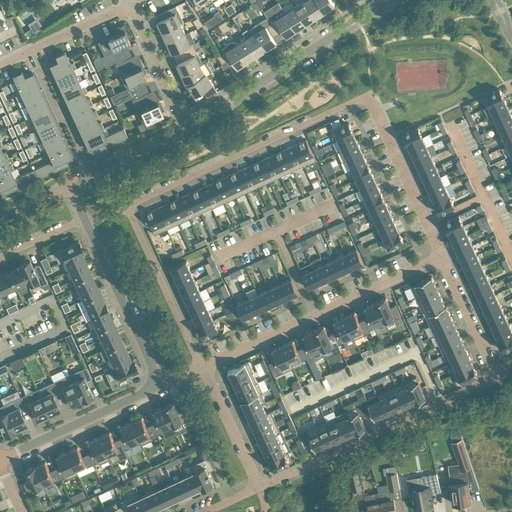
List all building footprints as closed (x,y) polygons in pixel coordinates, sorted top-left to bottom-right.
[(190,0),(197,10),(203,6),(200,2),(203,0),(190,0)] [(315,16),(304,0),(303,0),(295,6),(305,22),(315,16)] [(318,0),(304,0),(315,16),(325,10),(318,0)] [(318,0),(325,10),(335,4),(332,0),(318,0)] [(279,2),(264,11),(268,17),(277,32),(282,29),(287,36),(297,30),(285,12),(283,8),(279,2)] [(233,13),(236,10),(232,3),(228,5),(233,13)] [(229,15),(233,13),(228,5),(224,7),(229,15)] [(163,32),(181,23),(183,22),(176,6),(163,12),(165,17),(158,21),(163,32)] [(305,22),(295,6),(285,12),(297,30),(297,29),(296,28),(305,22)] [(242,10),(238,13),(243,20),(247,18),(242,10)] [(272,36),(277,32),(268,17),(253,27),(267,49),(277,42),(272,36)] [(198,27),(202,25),(197,18),(193,20),(198,27)] [(209,19),(205,22),(208,28),(209,28),(215,24),(212,20),(209,19)] [(223,23),(228,30),(231,28),(226,20),(223,23)] [(168,41),(185,33),(181,23),(163,32),(168,41)] [(224,32),(228,30),(223,23),(219,25),(224,32)] [(118,54),(129,49),(126,43),(129,41),(127,36),(129,35),(128,35),(123,25),(115,29),(114,28),(116,33),(103,39),(109,50),(110,52),(116,50),(118,54)] [(27,38),(37,32),(33,26),(24,32),(27,38)] [(257,55),(267,49),(253,27),(252,28),(250,30),(248,29),(243,32),(246,37),(257,55)] [(185,33),(168,41),(173,52),(180,49),(182,54),(195,48),(193,43),(193,42),(195,41),(190,31),(185,33)] [(247,61),(257,55),(246,37),(236,43),(247,61)] [(247,61),(236,43),(235,41),(233,43),(230,42),(227,44),(226,47),(224,48),(224,49),(222,50),(224,52),(227,50),(234,62),(237,67),(247,61)] [(182,74),(200,66),(200,65),(202,64),(195,48),(182,54),(185,60),(178,63),(182,74)] [(120,75),(141,65),(138,57),(134,59),(129,49),(118,54),(116,50),(110,52),(93,60),(97,69),(114,61),(115,63),(120,75)] [(70,63),(67,56),(65,50),(55,55),(57,60),(49,64),(51,69),(52,68),(55,76),(55,77),(76,67),(74,61),(70,63)] [(223,64),(221,65),(224,69),(234,62),(227,50),(224,52),(221,54),(226,61),(223,64)] [(223,64),(226,61),(221,54),(218,56),(223,64)] [(189,83),(210,72),(204,63),(202,64),(200,65),(200,66),(182,74),(183,74),(189,83)] [(134,90),(145,85),(142,78),(146,77),(144,72),(146,71),(145,71),(144,71),(141,65),(120,75),(125,86),(126,86),(127,88),(132,85),(134,90)] [(60,89),(81,79),(79,73),(76,75),(73,69),(76,67),(55,77),(57,81),(58,80),(61,87),(60,88),(60,89)] [(24,76),(22,70),(12,75),(18,87),(14,89),(17,94),(38,84),(37,84),(34,77),(34,76),(32,72),(24,76)] [(210,72),(189,83),(196,94),(203,90),(208,97),(217,91),(209,78),(214,75),(212,71),(210,72)] [(66,101),(87,91),(84,85),(81,87),(79,81),(82,79),(81,79),(60,89),(62,93),(63,92),(66,99),(66,100),(66,101)] [(23,106),(44,96),(43,96),(39,89),(40,88),(38,84),(17,94),(20,93),(23,99),(20,101),(23,106)] [(137,111),(158,101),(154,93),(150,95),(149,93),(145,85),(134,90),(132,85),(127,88),(110,96),(114,105),(131,97),(132,99),(131,99),(137,111)] [(504,98),(500,88),(484,95),(489,105),(504,98)] [(71,112),(92,103),(90,97),(87,99),(84,93),(87,91),(66,101),(68,105),(69,104),(72,111),(71,112)] [(28,118),(49,108),(48,108),(45,101),(46,100),(44,96),(23,106),(26,105),(29,111),(26,113),(28,118)] [(509,108),(504,98),(489,105),(494,115),(509,108)] [(162,121),(159,114),(163,113),(160,108),(162,107),(161,107),(158,101),(137,111),(142,122),(143,122),(146,129),(162,121)] [(77,124),(98,115),(95,109),(92,111),(89,105),(93,103),(92,103),(71,112),(73,116),(74,116),(78,123),(77,124)] [(34,130),(55,120),(54,120),(50,113),(51,112),(49,108),(28,118),(31,117),(34,123),(31,124),(34,130)] [(511,118),(511,115),(509,108),(494,115),(498,125),(511,118)] [(82,136),(103,127),(101,121),(98,123),(95,117),(98,115),(77,124),(79,128),(80,128),(83,135),(82,136)] [(511,130),(511,118),(498,125),(503,135),(511,130)] [(39,142),(60,132),(59,132),(56,125),(57,124),(55,120),(34,130),(39,142)] [(339,140),(354,133),(349,122),(334,129),(335,132),(339,140)] [(422,135),(417,125),(402,132),(407,142),(422,135)] [(92,153),(128,137),(123,128),(104,136),(100,129),(104,127),(103,127),(82,136),(84,140),(85,140),(92,154),(92,153)] [(511,142),(511,130),(503,135),(507,145),(511,142)] [(45,154),(66,144),(65,144),(61,137),(62,136),(60,132),(39,142),(43,141),(45,147),(42,148),(45,154)] [(343,150),(345,149),(358,143),(354,133),(339,140),(340,143),(343,150)] [(422,135),(407,142),(411,152),(427,145),(422,135)] [(304,165),(316,160),(306,139),(300,142),(294,144),(295,145),(299,154),(304,165)] [(343,150),(338,152),(342,161),(347,159),(348,160),(363,153),(358,143),(345,149),(343,150)] [(73,163),(73,162),(67,148),(68,148),(66,144),(45,154),(48,153),(52,161),(33,169),(37,179),(73,162),(73,163)] [(292,171),(304,165),(299,154),(295,145),(294,144),(283,150),(285,154),(292,171)] [(427,145),(411,152),(416,162),(431,155),(427,145)] [(281,176),(292,171),(285,154),(283,150),(271,155),(273,159),(281,176)] [(348,160),(341,163),(345,171),(352,168),(352,170),(367,163),(363,153),(348,160)] [(270,181),(281,176),(273,159),(271,155),(260,160),(261,164),(270,181)] [(431,155),(416,162),(420,172),(436,165),(431,155)] [(0,174),(13,168),(11,163),(13,162),(10,156),(8,157),(8,156),(0,159),(0,174)] [(258,186),(270,181),(261,164),(260,160),(249,166),(252,173),(255,179),(258,186)] [(323,164),(321,165),(324,170),(328,168),(327,168),(333,166),(330,161),(325,163),(323,164)] [(357,179),(372,172),(367,163),(352,170),(354,173),(357,179)] [(436,165),(420,172),(425,182),(440,175),(436,165)] [(247,192),(258,186),(255,179),(252,173),(249,166),(237,171),(238,173),(247,192)] [(37,179),(33,169),(14,178),(11,170),(14,169),(13,168),(0,174),(0,191),(2,195),(37,179)] [(235,197),(247,192),(238,173),(237,171),(226,176),(228,181),(235,197)] [(361,189),(376,182),(372,172),(357,179),(359,184),(361,189)] [(318,175),(310,178),(313,184),(316,182),(318,181),(320,180),(318,175)] [(440,175),(425,182),(429,191),(445,184),(440,175)] [(224,202),(235,197),(228,181),(226,176),(214,181),(217,187),(224,202)] [(212,207),(224,202),(217,187),(214,181),(203,187),(205,192),(212,207)] [(361,189),(356,192),(360,201),(365,198),(366,199),(381,192),(376,182),(361,189)] [(445,184),(429,191),(434,201),(449,194),(445,184)] [(201,213),(212,207),(205,192),(203,187),(191,192),(193,196),(201,213)] [(189,218),(201,213),(193,196),(191,192),(180,197),(181,200),(189,218)] [(370,209),(386,202),(381,192),(366,199),(367,202),(370,209)] [(434,201),(439,212),(454,205),(449,194),(434,201)] [(178,223),(189,218),(181,200),(180,197),(168,203),(169,204),(178,223)] [(375,219),(390,212),(386,202),(370,209),(372,213),(375,219)] [(167,229),(178,223),(169,204),(168,203),(157,208),(158,211),(167,229)] [(155,234),(167,229),(158,211),(157,208),(145,213),(148,220),(155,234)] [(379,228),(395,221),(390,212),(375,219),(377,223),(379,228)] [(463,225),(459,215),(443,222),(448,232),(463,225)] [(384,238),(399,231),(395,221),(379,228),(381,231),(384,238)] [(463,225),(448,232),(453,242),(468,235),(463,225)] [(388,248),(404,241),(399,231),(384,238),(386,242),(388,248)] [(472,244),(468,235),(453,242),(457,251),(472,244)] [(65,260),(83,251),(78,240),(60,249),(65,260)] [(472,244),(457,251),(462,261),(477,254),(472,244)] [(352,268),(363,262),(357,248),(345,253),(352,268)] [(69,269),(85,262),(81,252),(83,252),(83,251),(65,260),(69,269)] [(341,273),(352,268),(345,253),(334,258),(341,273)] [(477,254),(462,261),(466,271),(481,264),(477,254)] [(45,270),(51,267),(46,256),(40,259),(45,270)] [(320,257),(310,262),(310,263),(319,283),(330,278),(324,263),(320,257)] [(330,278),(341,273),(334,258),(324,263),(330,278)] [(18,265),(28,286),(28,285),(27,283),(37,278),(40,285),(47,282),(39,264),(33,267),(29,260),(18,265)] [(176,278),(191,271),(186,260),(171,267),(173,271),(176,278)] [(74,279),(90,272),(85,262),(69,269),(74,279)] [(310,263),(299,267),(309,288),(319,283),(310,263)] [(481,264),(466,271),(471,281),(486,274),(481,264)] [(28,286),(18,265),(19,267),(8,271),(17,291),(28,286)] [(17,291),(8,271),(0,275),(0,282),(4,291),(15,286),(17,291)] [(180,288),(196,281),(191,271),(176,278),(177,281),(180,288)] [(78,289),(95,282),(90,272),(74,279),(78,289)] [(486,274),(471,281),(475,291),(490,284),(486,274)] [(436,286),(432,276),(410,286),(411,286),(415,296),(436,286)] [(286,298),(298,293),(291,278),(280,284),(281,286),(286,298)] [(185,297),(200,290),(196,281),(180,288),(181,289),(185,297)] [(83,299),(99,291),(95,282),(78,289),(83,299)] [(276,303),(286,298),(281,286),(280,284),(269,289),(270,292),(276,303)] [(490,284),(475,291),(480,301),(495,293),(490,284)] [(441,296),(436,286),(415,296),(420,306),(441,296)] [(200,290),(185,297),(186,299),(189,307),(205,300),(204,299),(211,296),(206,288),(200,290)] [(265,308),(276,303),(270,292),(269,289),(258,293),(261,299),(265,308)] [(87,309),(104,301),(99,291),(83,299),(87,309)] [(254,313),(265,308),(261,299),(258,293),(247,298),(249,301),(254,313)] [(495,293),(480,301),(484,310),(500,303),(495,293)] [(424,316),(446,305),(445,305),(441,296),(420,306),(424,316)] [(401,316),(395,304),(390,307),(386,297),(376,301),(386,323),(401,316)] [(243,318),(254,313),(249,301),(247,298),(237,303),(239,308),(243,318)] [(194,317),(209,310),(205,300),(189,307),(191,310),(194,317)] [(92,318),(108,311),(104,301),(87,309),(92,318)] [(386,323),(376,301),(365,306),(370,316),(365,318),(370,329),(384,323),(385,324),(386,323)] [(500,303),(484,310),(489,320),(504,313),(500,303)] [(451,315),(446,305),(424,316),(425,316),(430,325),(451,315)] [(199,327),(214,320),(209,310),(194,317),(195,319),(199,327)] [(97,328),(113,321),(108,311),(92,318),(97,328)] [(370,329),(365,318),(359,321),(355,311),(345,316),(355,339),(371,332),(370,329)] [(504,313),(489,320),(493,330),(509,323),(504,313)] [(455,325),(451,315),(430,325),(434,335),(455,325)] [(355,339),(345,316),(334,320),(339,330),(333,333),(338,344),(353,337),(354,339),(355,339)] [(420,329),(416,319),(414,320),(410,322),(414,331),(420,329)] [(203,337),(218,330),(214,320),(199,327),(200,330),(203,337)] [(101,338),(117,331),(113,321),(97,328),(101,338)] [(511,330),(509,323),(493,330),(498,340),(511,333),(511,330)] [(338,344),(333,333),(328,335),(324,325),(313,330),(323,351),(338,344)] [(460,335),(455,325),(434,335),(439,345),(460,335)] [(308,345),(302,347),(307,358),(309,362),(316,359),(323,356),(324,355),(323,351),(313,330),(303,335),(308,345)] [(117,331),(101,338),(106,348),(122,340),(117,331)] [(71,333),(64,336),(67,342),(73,339),(71,333)] [(511,333),(498,340),(503,350),(511,345),(511,333)] [(464,345),(460,335),(439,345),(443,354),(464,345)] [(110,358),(126,350),(122,340),(106,348),(110,358)] [(307,358),(302,347),(297,350),(293,340),(283,344),(292,363),(301,358),(302,360),(307,358)] [(57,347),(54,341),(43,346),(46,352),(57,347)] [(382,341),(376,344),(379,350),(385,347),(382,341)] [(277,359),(269,363),(275,376),(283,372),(292,368),(294,367),(292,363),(283,344),(281,345),(272,349),(277,359)] [(469,354),(464,345),(443,354),(443,355),(448,353),(452,362),(469,354)] [(110,369),(133,359),(131,359),(126,350),(110,358),(114,367),(110,369)] [(452,374),(473,364),(469,354),(452,362),(456,371),(452,373),(452,374)] [(20,356),(9,360),(12,368),(23,364),(20,356)] [(438,357),(432,360),(434,365),(440,362),(438,357)] [(133,359),(110,369),(111,371),(115,380),(118,386),(131,380),(128,374),(138,370),(133,359)] [(249,361),(228,371),(233,381),(254,371),(249,361)] [(478,374),(473,364),(452,374),(457,384),(478,374)] [(70,373),(69,374),(81,399),(92,394),(86,380),(91,378),(86,366),(80,369),(72,373),(70,373)] [(254,371),(233,381),(237,391),(258,381),(257,381),(253,372),(254,372),(254,371)] [(81,399),(69,374),(53,381),(58,393),(64,391),(70,404),(81,399)] [(426,397),(416,376),(406,381),(416,402),(426,397)] [(48,414),(59,409),(53,396),(58,393),(53,381),(36,389),(48,414)] [(258,381),(237,391),(242,400),(241,400),(241,401),(263,391),(258,381)] [(416,402),(406,381),(396,385),(406,407),(416,402)] [(406,407),(396,385),(386,390),(396,411),(406,407)] [(48,414),(36,389),(20,396),(25,408),(31,406),(37,419),(48,414)] [(17,390),(0,397),(3,404),(15,429),(26,424),(20,411),(25,408),(20,396),(17,390)] [(396,411),(386,390),(376,394),(386,416),(396,411)] [(263,391),(241,401),(246,411),(265,402),(261,392),(263,392),(263,391)] [(365,394),(358,397),(366,414),(367,414),(366,412),(371,409),(376,420),(386,416),(376,394),(367,399),(365,394)] [(356,406),(346,411),(356,432),(366,428),(361,417),(366,414),(358,397),(361,404),(356,406)] [(190,419),(185,408),(179,411),(174,401),(164,406),(173,427),(190,419)] [(265,402),(246,411),(250,420),(266,413),(262,404),(265,402)] [(5,436),(11,434),(10,432),(15,429),(4,406),(3,404),(0,405),(0,425),(4,434),(5,436)] [(173,427),(164,406),(154,411),(158,421),(152,423),(157,434),(163,431),(162,429),(172,425),(173,427)] [(356,432),(346,411),(345,411),(347,416),(339,420),(337,416),(336,416),(346,437),(356,432)] [(266,413),(250,420),(255,430),(275,421),(271,412),(267,414),(266,413)] [(157,434),(152,423),(151,424),(147,426),(142,416),(132,421),(142,444),(153,439),(151,437),(157,434)] [(346,437),(336,416),(326,420),(336,441),(346,437)] [(336,441),(326,420),(316,425),(326,446),(336,441)] [(142,444),(132,421),(121,426),(126,435),(120,438),(125,449),(141,442),(142,444)] [(275,421),(255,430),(259,440),(280,431),(275,421)] [(326,446),(316,425),(306,429),(301,432),(306,443),(311,440),(316,451),(326,446)] [(110,431),(99,436),(110,459),(113,464),(117,462),(129,457),(126,451),(125,449),(120,438),(114,441),(110,431)] [(280,431),(259,440),(264,450),(280,442),(276,433),(280,431)] [(110,459),(99,436),(89,440),(94,450),(88,453),(93,465),(99,462),(100,463),(110,459)] [(464,472),(449,474),(453,503),(466,501),(470,500),(469,488),(472,488),(472,489),(479,488),(463,438),(453,441),(460,463),(462,470),(464,469),(464,472)] [(280,442),(264,450),(268,460),(288,451),(288,450),(285,452),(280,442)] [(78,446),(67,451),(78,474),(79,476),(82,475),(90,471),(88,467),(93,465),(88,453),(82,456),(78,446)] [(78,474),(67,451),(57,455),(62,465),(56,468),(61,479),(67,476),(68,478),(78,474)] [(288,451),(268,460),(273,470),(293,461),(288,451)] [(208,471),(214,469),(208,457),(205,458),(203,459),(208,471)] [(202,488),(210,484),(213,483),(208,471),(203,459),(191,465),(202,488)] [(45,461),(35,465),(45,486),(48,494),(57,490),(53,482),(61,479),(56,468),(50,471),(45,461)] [(45,486),(35,465),(25,470),(30,480),(24,483),(29,494),(45,486)] [(202,488),(191,465),(194,472),(184,477),(186,481),(191,492),(201,487),(202,488)] [(353,490),(362,488),(357,465),(347,469),(353,490)] [(379,492),(382,511),(396,511),(397,511),(393,490),(400,488),(397,472),(386,474),(389,490),(379,492)] [(117,473),(101,481),(104,488),(120,481),(117,473)] [(421,484),(408,486),(410,499),(411,499),(411,498),(413,498),(415,509),(423,508),(425,508),(425,507),(433,506),(429,490),(440,488),(441,491),(437,473),(420,476),(421,484)] [(180,497),(191,492),(186,481),(184,477),(173,482),(174,485),(180,497)] [(169,502),(180,497),(174,485),(173,482),(162,487),(163,490),(169,502)] [(158,507),(169,502),(163,490),(162,487),(151,492),(152,494),(158,507)] [(147,511),(138,492),(121,500),(122,502),(123,504),(129,502),(133,511),(147,511)] [(152,494),(151,492),(141,497),(140,495),(139,492),(138,492),(147,511),(148,511),(158,507),(152,494)] [(382,511),(379,492),(368,494),(367,492),(365,492),(368,511),(382,511)] [(106,511),(120,511),(119,510),(118,507),(117,504),(116,502),(105,508),(106,511)] [(126,511),(133,511),(129,502),(123,504),(126,511)]
